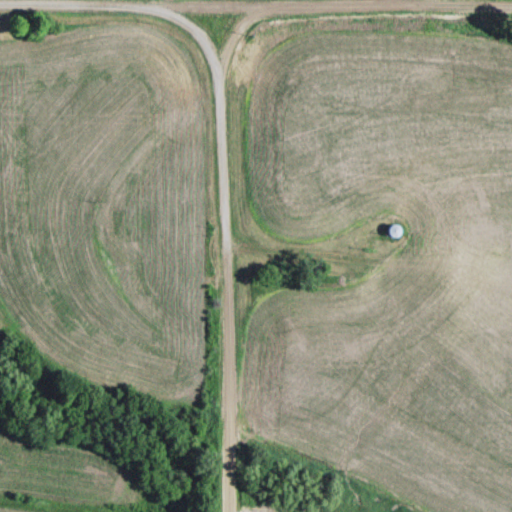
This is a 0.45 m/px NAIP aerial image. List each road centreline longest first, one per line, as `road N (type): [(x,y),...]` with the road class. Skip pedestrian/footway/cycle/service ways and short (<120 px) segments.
road 1 (residential): [(220,511),(221,101),(200,34),(149,6)]
road 2 (residential): [(149,6),(511,7)]
road 3 (residential): [(149,6),(0,4)]
